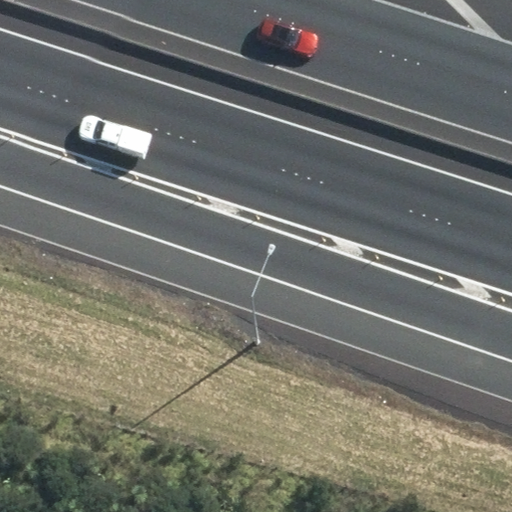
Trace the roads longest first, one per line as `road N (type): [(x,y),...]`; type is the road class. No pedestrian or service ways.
road 1 (motorway): [(511,342),(0,160)]
road 2 (motorway): [(511,243),(0,81)]
road 3 (motorway): [(250,0),(511,85)]
